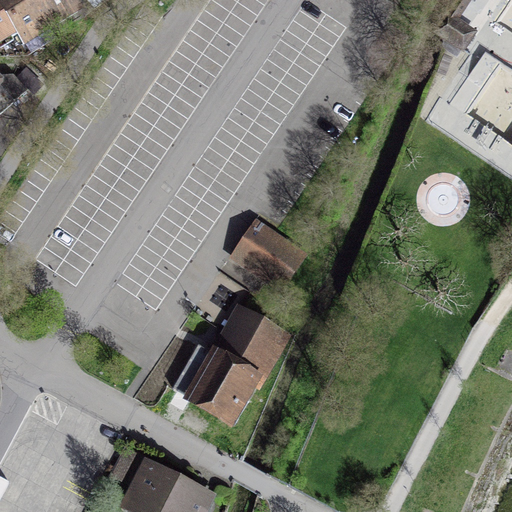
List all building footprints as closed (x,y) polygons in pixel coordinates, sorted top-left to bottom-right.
[(0,0),(0,1),(18,32),(26,44),(79,11),(71,0),(0,0)] [(459,0),(437,33),(444,38),(440,48),(457,59),(474,34),(456,22),(470,0),(459,0)] [(0,43),(18,32),(0,1),(0,43)] [(0,113),(26,91),(13,76),(0,76),(0,80),(2,82),(0,83),(0,113)] [(281,288),(302,256),(257,227),(236,258),(281,288)] [(244,317),(220,359),(254,380),(279,338),(244,317)] [(229,423),(254,380),(220,359),(199,347),(173,390),(229,423)] [(203,511),(210,498),(147,466),(126,506),(138,511),(203,511)]
